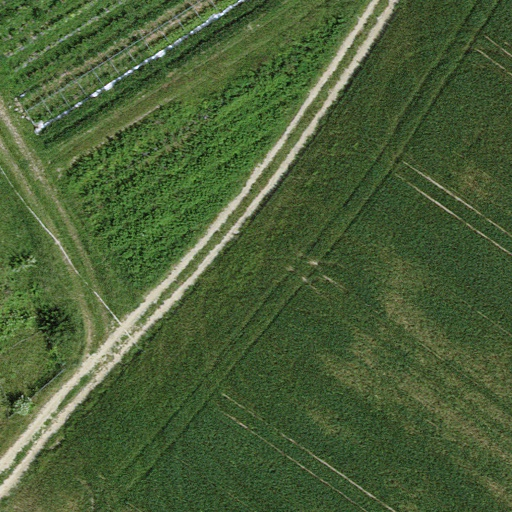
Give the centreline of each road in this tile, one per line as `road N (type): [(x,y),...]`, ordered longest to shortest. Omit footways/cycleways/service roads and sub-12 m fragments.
road 1 (track): [(0,489),(230,223),(386,0)]
road 2 (track): [(134,337),(0,115)]
